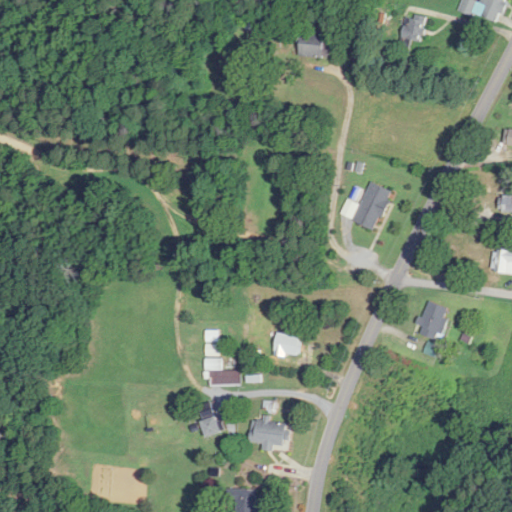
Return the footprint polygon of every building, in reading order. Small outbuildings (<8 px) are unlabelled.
[(483,0),(483,2),(476,0),(464,0),(461,9),(501,24),(509,0),(483,0)] [(411,48),(414,39),(423,42),(431,20),(413,13),(401,44),(411,48)] [(333,37),(304,30),(298,53),(327,60),(333,37)] [(397,191),(374,181),(356,221),(379,231),(397,191)] [(511,195),(502,196),(502,214),(511,214),(511,195)] [(511,274),(511,251),(497,250),(495,272),(511,274)] [(422,335),(446,342),(452,320),(449,319),(452,308),(431,301),(422,335)] [(208,331),(210,386),(243,385),(243,370),(224,370),(222,330),(208,331)] [(287,365),(288,354),(304,355),(306,336),(280,333),(278,352),(269,351),(268,363),(287,365)] [(220,416),(204,422),(210,438),(226,432),(220,416)] [(254,443),(268,443),(267,448),(291,448),(292,421),(255,420),(254,443)] [(257,511),(257,509),(268,509),(268,498),(260,498),(260,489),(238,489),(238,511),(257,511)]
